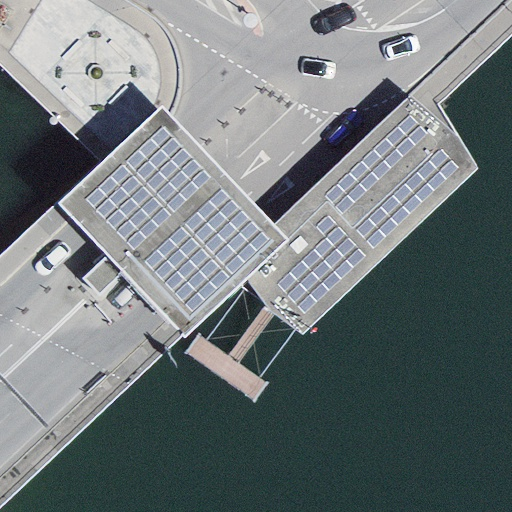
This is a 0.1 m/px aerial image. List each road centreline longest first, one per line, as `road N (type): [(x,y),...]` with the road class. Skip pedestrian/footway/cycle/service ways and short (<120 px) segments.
road 1 (secondary): [(0,378),(318,79)]
road 2 (secondary): [(318,79),(212,0)]
